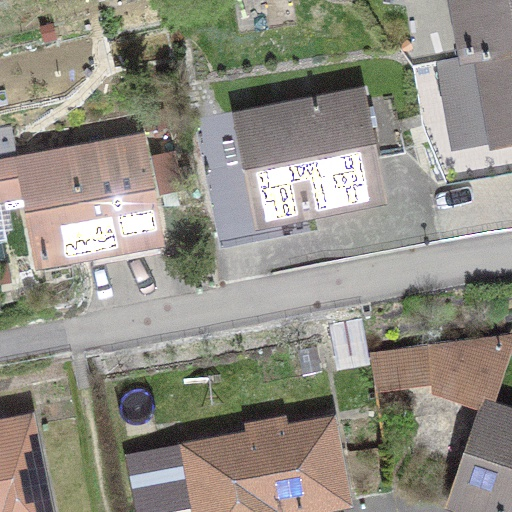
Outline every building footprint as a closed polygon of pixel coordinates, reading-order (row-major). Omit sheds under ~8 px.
[(511,0),(454,0),(465,58),(480,55),(511,49),(511,0)] [(445,181),(511,170),(511,49),(480,55),(489,109),(434,118),(445,181)] [(249,163),(205,171),(217,229),(377,198),(369,157),(403,150),(392,93),(241,120),(249,163)] [(39,263),(157,241),(139,141),(21,162),(39,263)] [(452,503),(478,511),(511,511),(511,415),(486,407),(510,339),(373,358),(377,385),(435,378),(436,387),(485,407),(452,503)] [(290,511),(344,501),(329,423),(283,431),(281,421),(249,427),(251,437),(186,449),(198,511),(290,511)] [(0,427),(0,511),(45,511),(27,422),(0,427)]
